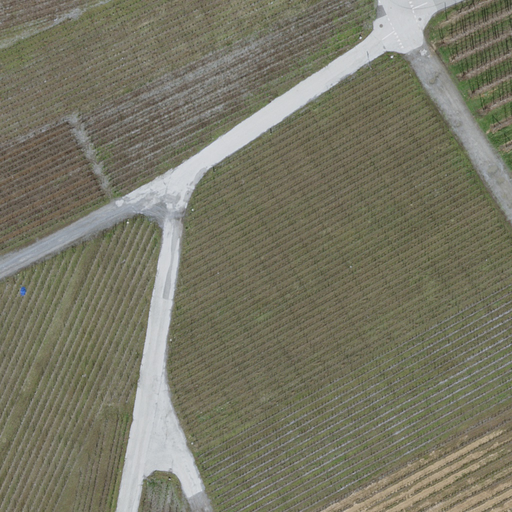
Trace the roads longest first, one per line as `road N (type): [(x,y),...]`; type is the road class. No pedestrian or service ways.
road 1 (residential): [(401,21),(186,170),(118,511)]
road 2 (residential): [(511,206),(401,21)]
road 3 (track): [(0,268),(186,170)]
road 4 (track): [(142,391),(190,511)]
